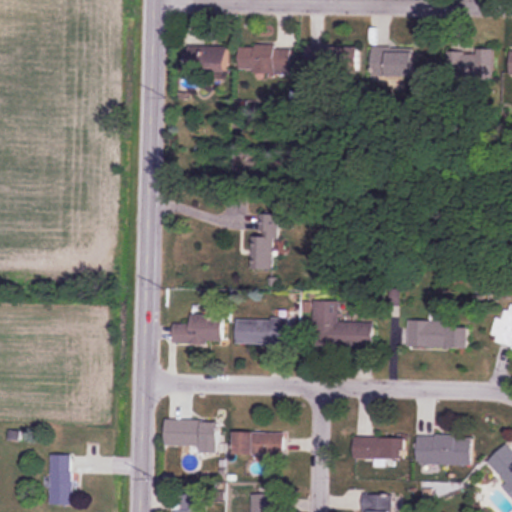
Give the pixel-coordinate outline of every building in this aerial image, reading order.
[(307,44),(307,69),(359,69),(359,44),(307,44)] [(227,46),(188,46),(188,71),(227,71),(227,46)] [(284,73),(285,47),(240,46),(240,72),(284,73)] [(373,78),(416,78),(416,46),(373,46),(373,78)] [(455,51),(456,78),(494,77),(494,50),(455,51)] [(263,223),(263,237),(255,237),(254,269),(284,270),(285,224),(263,223)] [(511,304),(510,303),(504,320),(498,318),(491,341),(511,347),(511,304)] [(374,345),(374,321),(340,321),(340,312),(314,312),(314,346),(374,345)] [(191,324),(174,324),(174,343),(223,344),(224,314),(192,313),(191,324)] [(409,317),(409,347),(455,348),(455,317),(409,317)] [(288,345),(289,319),(238,318),(238,344),(288,345)] [(166,446),(201,446),(201,452),(220,452),(220,420),(166,420),(166,446)] [(234,455),(285,455),(285,432),(234,432),(234,455)] [(419,434),(417,463),(471,466),(473,437),(419,434)] [(407,437),(355,437),(355,458),(407,458),(407,437)] [(487,464),(511,490),(511,449),(507,444),(487,464)] [(52,455),(52,506),(74,506),(74,455),(52,455)]
